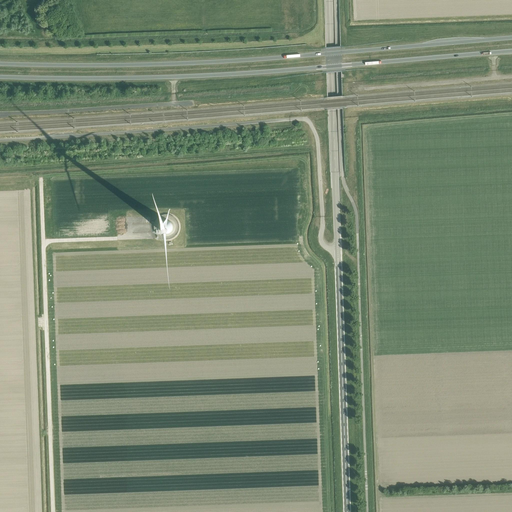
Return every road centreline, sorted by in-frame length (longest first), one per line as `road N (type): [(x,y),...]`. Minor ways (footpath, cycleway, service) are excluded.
road 1 (trunk): [(511,37),(210,62),(0,63)]
road 2 (trunk): [(0,76),(210,75),(511,51)]
road 3 (secondary): [(347,511),(329,0)]
road 4 (track): [(356,89),(511,76)]
